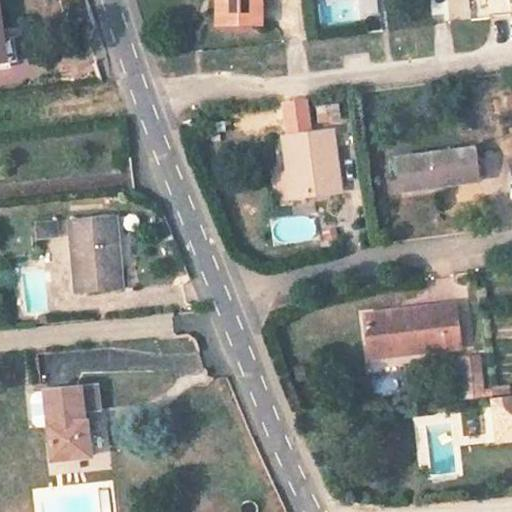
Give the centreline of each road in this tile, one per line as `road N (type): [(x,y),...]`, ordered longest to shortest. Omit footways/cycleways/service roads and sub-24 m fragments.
road 1 (residential): [(310,511),(143,101)]
road 2 (unknown): [(0,341),(205,312),(220,300)]
